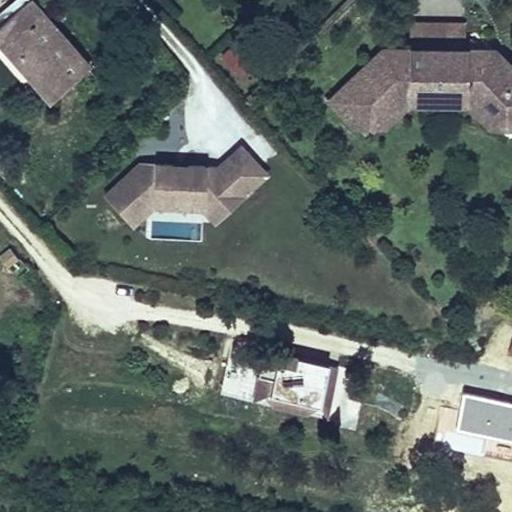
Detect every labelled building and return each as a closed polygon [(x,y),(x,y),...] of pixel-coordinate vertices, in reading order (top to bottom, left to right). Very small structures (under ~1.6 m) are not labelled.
[(88,69),(28,0),(15,0),(9,6),(15,13),(0,26),(0,44),(3,49),(8,45),(40,83),(35,86),(49,102),(88,69)] [(0,26),(15,13),(9,6),(0,13),(0,26)] [(511,111),(511,110),(511,72),(485,46),(475,56),(464,57),(464,46),(446,47),(407,47),(407,57),(390,58),(380,48),(333,96),(354,116),(381,116),(394,103),(407,103),(462,102),(469,95),(486,112),(511,111)] [(485,46),(464,46),(464,57),(475,56),(485,46)] [(407,47),(380,48),(390,58),(407,57),(407,47)] [(235,59),(221,73),(237,91),(252,78),(235,59)] [(511,122),(511,110),(511,111),(486,112),(469,95),(462,102),(482,122),(511,122)] [(353,127),(383,126),(407,103),(394,103),(381,116),(354,116),(333,96),(328,101),(353,127)] [(241,197),(273,168),(247,140),(220,163),(145,154),(111,185),(139,215),(161,195),(208,202),(209,193),(220,194),(230,185),(241,197)] [(221,216),(241,197),(230,185),(220,194),(209,193),(208,202),(221,216)] [(20,254),(12,244),(1,253),(9,263),(20,254)] [(325,416),(337,365),(263,348),(256,379),(252,399),(325,416)]
